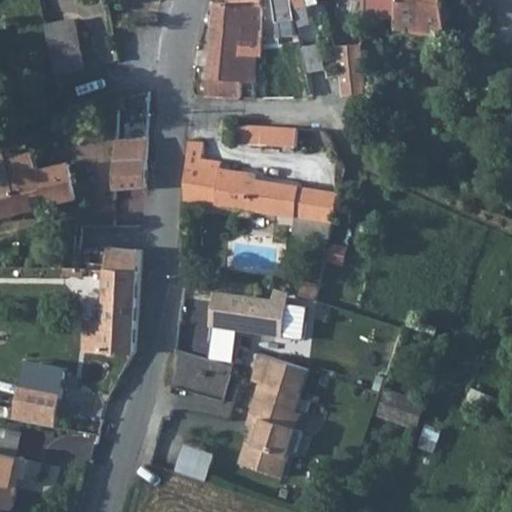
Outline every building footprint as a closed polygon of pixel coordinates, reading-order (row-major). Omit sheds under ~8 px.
[(232,0),(233,3),(266,6),(266,0),(282,0),(285,16),(281,16),(283,28),(307,26),(301,0),(232,0)] [(374,0),(374,4),(373,17),(406,17),(407,13),(407,0),(374,0)] [(406,17),(405,31),(453,34),(453,25),(451,0),(407,0),(407,13),(406,17)] [(215,32),(213,52),(266,56),(266,6),(233,3),(219,1),(218,2),(218,5),(215,32)] [(77,17),(50,23),(61,71),(88,64),(77,17)] [(352,95),(352,96),(375,95),(378,82),(372,45),(347,47),(349,63),(352,89),(352,95)] [(317,52),(312,52),(314,71),(332,68),(329,50),(317,52)] [(213,52),(211,75),(246,79),(259,81),(266,56),(213,52)] [(511,71),(494,71),(487,72),(489,102),(511,100),(511,71)] [(211,75),(209,94),(245,96),(246,79),(211,75)] [(246,79),(245,96),(258,96),(259,81),(246,79)] [(242,124),(241,142),(267,144),(268,125),(242,124)] [(268,125),(267,144),(301,147),(303,129),(268,125)] [(21,128),(0,135),(0,138),(5,150),(11,163),(18,161),(34,153),(21,128)] [(151,138),(120,140),(119,161),(135,159),(150,158),(151,138)] [(188,175),(187,199),(300,215),(305,185),(258,178),(259,173),(233,169),(212,166),(204,165),(205,151),(206,143),(191,141),(189,166),(188,175)] [(5,150),(0,151),(0,181),(17,177),(11,163),(5,150)] [(117,189),(149,187),(150,158),(135,159),(119,161),(117,189)] [(17,177),(0,181),(0,217),(50,204),(81,197),(73,162),(55,167),(39,171),(17,177)] [(305,185),(300,215),(343,221),(348,200),(350,191),(305,185)] [(356,244),(339,239),(333,259),(350,264),(356,244)] [(104,353),(137,355),(138,334),(144,252),(121,251),(112,251),(106,325),(104,353)] [(309,279),(306,291),(321,295),(324,283),(309,279)] [(279,297),(222,288),(216,323),(287,335),(295,291),(280,288),(279,297)] [(86,352),(104,353),(106,325),(89,324),(86,352)] [(245,464),(285,478),(292,455),(298,453),(305,431),(294,427),(312,368),(265,353),(255,380),(262,382),(249,423),(259,427),(254,444),(251,443),(245,464)] [(41,386),(33,425),(48,427),(63,431),(71,392),(41,386)] [(424,427),(430,405),(390,394),(384,416),(424,427)] [(4,426),(0,446),(0,449),(27,454),(31,431),(4,426)] [(212,480),(221,452),(190,442),(181,470),(212,480)] [(0,510),(4,511),(7,511),(16,511),(22,491),(15,490),(17,480),(28,483),(31,464),(0,456),(0,510)]
